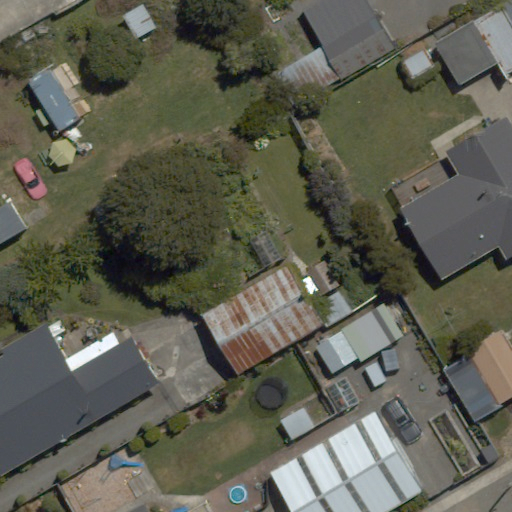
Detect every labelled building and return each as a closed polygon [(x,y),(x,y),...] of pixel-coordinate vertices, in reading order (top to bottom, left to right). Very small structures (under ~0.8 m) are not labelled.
[(150,0),(148,0),(122,15),(140,48),(168,32),(150,0)] [(511,17),(503,2),(444,36),(477,93),(511,73),(511,17)] [(326,39),(275,66),(294,103),(345,76),(326,39)] [(429,43),(395,59),(407,85),(442,68),(429,43)] [(511,120),(442,158),(454,181),(409,204),(446,275),(494,250),(505,272),(511,268),(511,120)] [(0,253),(35,231),(14,197),(0,205),(0,253)] [(293,269),(211,317),(245,376),(327,328),(293,269)] [(392,297),(347,325),(370,363),(415,334),(392,297)] [(511,335),(502,320),(465,345),(506,407),(511,402),(511,335)] [(0,461),(4,469),(106,408),(156,378),(126,328),(76,358),(57,326),(0,360),(0,461)] [(378,406),(268,472),(291,511),(388,511),(428,489),(378,406)] [(164,511),(158,500),(135,511),(164,511)]
